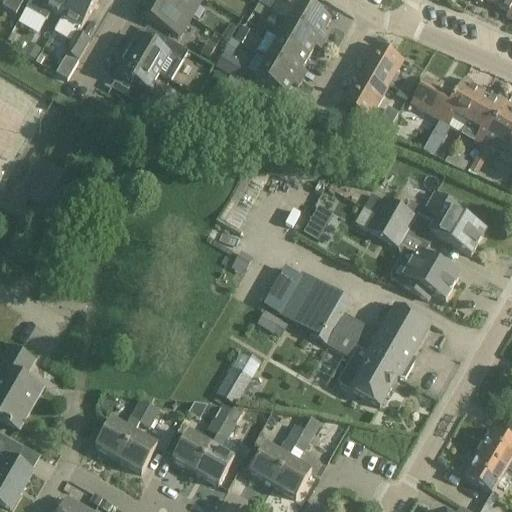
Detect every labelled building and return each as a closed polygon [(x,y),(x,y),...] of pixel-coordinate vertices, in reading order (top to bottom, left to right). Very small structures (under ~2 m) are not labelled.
[(0,0),(0,4),(2,6),(1,9),(15,17),(24,0),(0,0)] [(60,21),(72,0),(31,0),(24,12),(45,24),(50,15),(60,21)] [(94,0),(72,0),(60,21),(80,33),(98,2),(94,0)] [(191,20),(157,0),(152,0),(142,18),(179,40),(191,20)] [(157,0),(191,20),(203,0),(202,0),(157,0)] [(505,20),(511,23),(511,0),(499,0),(496,7),(508,14),(505,20)] [(288,24),(324,45),(328,38),(322,35),(330,23),(299,5),(288,24)] [(288,24),(277,43),(307,61),(314,49),(319,52),(324,45),(288,24)] [(88,45),(74,37),(62,57),(76,65),(88,45)] [(277,43),(267,37),(256,56),(302,83),(306,76),(300,73),(307,61),(277,43)] [(170,84),(176,74),(188,54),(165,41),(159,52),(138,39),(127,58),(158,77),(170,84)] [(361,79),(386,93),(403,64),(373,47),(366,60),(370,62),(361,79)] [(237,84),(244,72),(246,68),(223,55),(214,71),(229,79),(221,93),(232,99),(239,85),(237,84)] [(302,83),(256,56),(245,75),(285,98),(292,86),(298,89),(302,83)] [(158,77),(127,58),(115,77),(137,90),(129,103),(153,117),(166,96),(152,87),(158,77)] [(386,93),(361,79),(351,95),(347,93),(339,106),(369,123),(386,93)] [(464,81),(456,94),(457,94),(440,124),(461,136),(466,126),(483,98),(470,90),(473,86),(464,81)] [(457,94),(456,94),(444,87),(442,91),(424,82),(410,107),(440,124),(457,94)] [(402,85),(394,98),(405,105),(413,91),(404,86),(402,85)] [(212,108),(190,96),(183,109),(204,121),(212,108)] [(474,144),(482,148),(507,106),(499,101),(496,105),(483,98),(466,126),(479,134),(474,144)] [(511,108),(507,106),(482,148),(511,165),(511,108)] [(387,110),(374,132),(386,139),(399,117),(387,110)] [(429,143),(423,154),(434,159),(440,148),(429,143)] [(448,156),(444,165),(462,173),(467,165),(448,156)] [(473,164),(468,173),(476,177),(481,169),(473,164)] [(80,192),(45,172),(28,201),(63,221),(80,192)] [(370,197),(362,210),(405,235),(405,236),(427,249),(433,238),(470,259),(484,235),(454,218),(458,211),(434,197),(424,213),(409,204),(404,213),(382,201),(381,203),(370,197)] [(332,217),(318,209),(303,236),(317,244),(332,217)] [(405,235),(362,210),(353,226),(397,250),(405,236),(405,235)] [(251,262),(242,256),(236,266),(245,272),(251,262)] [(458,280),(416,256),(398,288),(427,304),(431,297),(444,304),(458,280)] [(326,349),(344,317),(351,305),(306,279),(283,318),(287,320),(285,325),(326,349)] [(349,362),(336,385),(347,391),(377,410),(395,380),(380,371),(392,351),(385,346),(393,332),(397,335),(409,315),(395,307),(377,336),(366,356),(356,350),(349,362)] [(280,324),(264,315),(257,327),(273,336),(280,324)] [(380,371),(395,380),(398,382),(399,381),(403,381),(412,367),(409,363),(430,328),(409,315),(397,335),(393,332),(385,346),(392,351),(380,371)] [(33,363),(8,349),(0,363),(0,380),(1,381),(0,382),(0,423),(18,434),(42,392),(23,381),(33,363)] [(251,383),(232,371),(215,398),(234,410),(251,383)] [(111,423),(95,451),(118,464),(134,437),(133,436),(139,426),(139,427),(149,409),(139,403),(123,431),(111,423)] [(159,415),(149,409),(139,427),(149,432),(159,415)] [(216,439),(226,422),(230,414),(221,409),(207,433),(216,439)] [(310,421),(303,434),(303,435),(293,452),(303,457),(320,427),(310,421)] [(211,450),(195,477),(218,490),(234,463),(220,455),(236,427),(226,422),(216,439),(210,449),(211,450)] [(265,449),(249,476),(272,489),(288,462),(287,462),(293,452),(303,435),(303,434),(293,429),(277,456),(265,449)] [(478,457),(511,477),(511,445),(492,434),(478,457)] [(172,463),(195,477),(211,450),(210,449),(188,436),(172,463)] [(22,450),(0,437),(0,458),(4,460),(0,467),(0,506),(9,511),(31,474),(14,465),(22,450)] [(157,450),(134,437),(118,464),(141,477),(157,450)] [(504,493),(511,478),(511,477),(478,457),(464,482),(492,498),(497,489),(504,493)] [(311,476),(288,462),(272,489),(296,503),(311,476)] [(234,493),(246,497),(252,482),(239,478),(234,493)] [(85,511),(67,501),(60,511),(85,511)]
